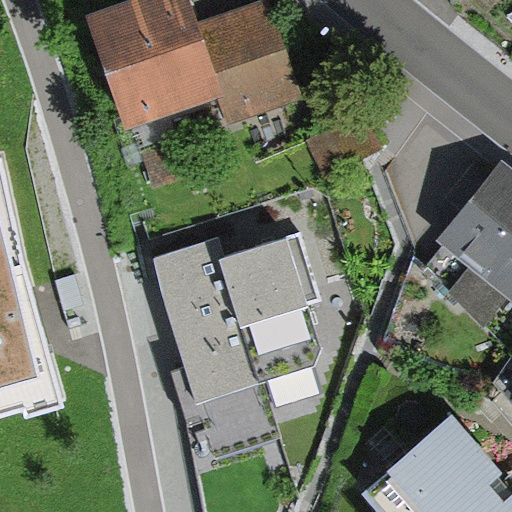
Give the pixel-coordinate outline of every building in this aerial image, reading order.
[(126,119),(226,84),(203,20),(196,0),(118,0),(88,10),(126,119)] [(237,116),(306,92),(273,0),(259,0),(203,20),(226,84),(237,116)] [(312,136),(331,171),(389,139),(370,104),(312,136)] [(495,334),(511,312),(511,174),(501,166),(437,247),(442,251),(422,277),(495,334)] [(0,433),(4,445),(68,426),(30,279),(6,170),(0,171),(0,433)] [(219,239),(148,263),(184,372),(172,376),(192,435),(205,430),(216,463),(284,440),(266,388),(318,370),(325,353),(310,308),(324,303),(300,233),(252,249),(226,258),(219,239)] [(511,511),(511,504),(505,511),(500,506),(497,502),(490,493),(503,482),(451,423),(362,499),(373,511),(511,511)]
